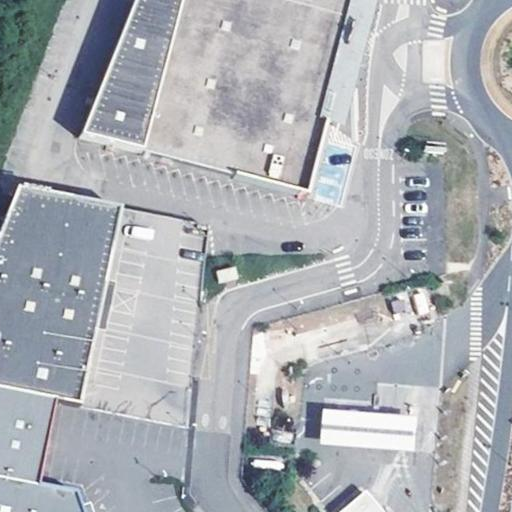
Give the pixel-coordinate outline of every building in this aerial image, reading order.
[(136,0),(80,141),(307,200),(317,159),(356,0),(136,0)] [(97,311),(116,210),(99,206),(12,189),(0,221),(0,390),(53,401),(77,406),(97,311)] [(190,387),(205,228),(127,213),(116,210),(97,311),(77,406),(185,428),(190,390),(190,387)] [(233,270),(214,275),(217,285),(235,280),(233,270)] [(0,488),(37,496),(45,446),(53,401),(0,390),(0,488)] [(347,413),(325,411),(322,447),(344,448),(417,454),(419,418),(347,413)] [(37,496),(0,488),(0,511),(76,511),(73,503),(37,496)] [(378,511),(363,492),(348,505),(339,511),(378,511)]
